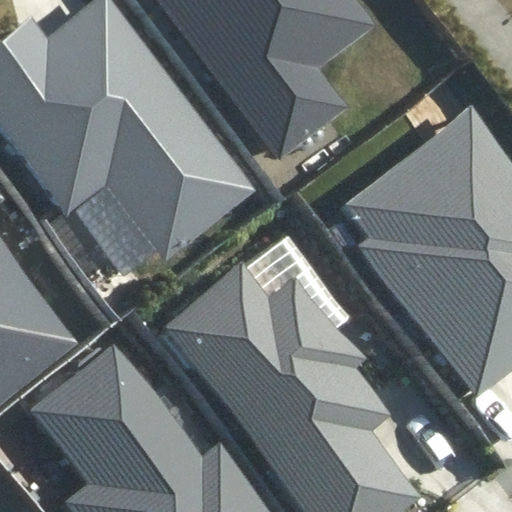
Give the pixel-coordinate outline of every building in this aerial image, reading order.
[(106,183),(167,263),(258,194),(110,0),(96,0),(48,37),(32,15),(0,39),(0,126),(67,214),(106,183)] [(161,0),(281,158),(348,108),(318,69),(377,26),(356,0),(161,0)] [(511,160),(470,107),(343,207),(368,237),(357,246),(478,398),(511,370),(511,160)] [(0,402),(78,343),(0,240),(0,201),(4,199),(0,194),(0,402)] [(271,290),(245,257),(157,327),(304,511),(397,511),(416,497),(365,433),(389,414),(352,368),(363,359),(294,272),(271,290)] [(63,503),(70,511),(272,511),(221,445),(202,460),(114,346),(30,410),(87,485),(63,503)]
